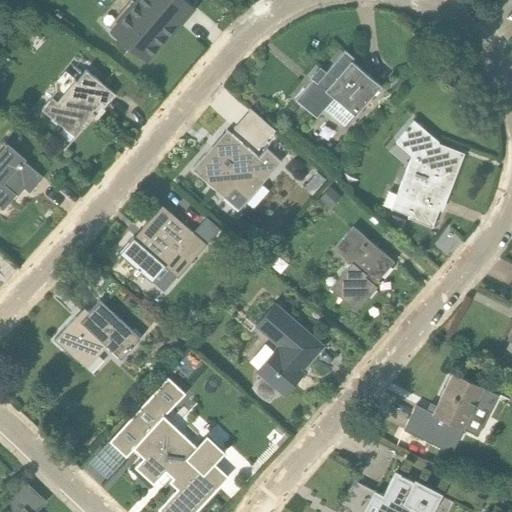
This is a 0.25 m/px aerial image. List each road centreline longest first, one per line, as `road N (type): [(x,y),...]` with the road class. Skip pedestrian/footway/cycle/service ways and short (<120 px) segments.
road 1 (residential): [(248,511),(461,257),(489,203),(492,119),(477,70),(455,34),(396,0)]
road 2 (residential): [(282,0),(226,49),(0,301)]
road 3 (residential): [(85,511),(0,425)]
